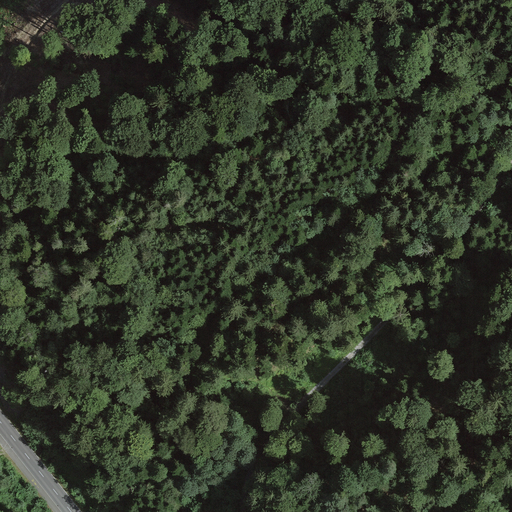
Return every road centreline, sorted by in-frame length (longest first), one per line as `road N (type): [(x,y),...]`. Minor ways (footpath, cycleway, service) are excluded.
road 1 (track): [(511,138),(402,160),(349,220),(222,310),(205,342),(214,367),(262,382),(298,409)]
road 2 (track): [(511,159),(420,281),(267,443),(246,481),(242,511)]
road 3 (track): [(135,236),(210,219),(369,105),(436,102),(511,79)]
